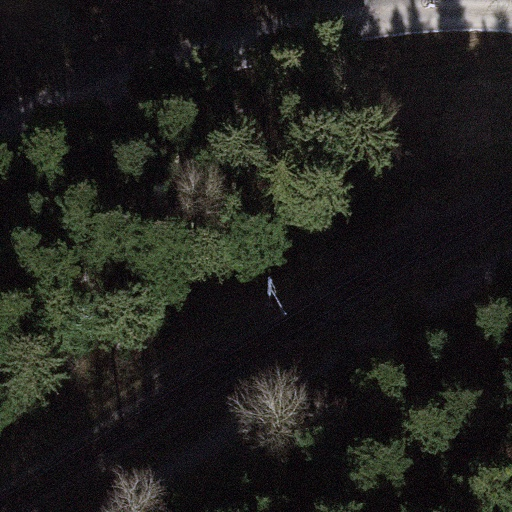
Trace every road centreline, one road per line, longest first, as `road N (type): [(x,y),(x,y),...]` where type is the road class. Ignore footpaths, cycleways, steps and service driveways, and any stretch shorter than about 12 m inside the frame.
road 1 (track): [(0,121),(294,26),(451,10),(511,13)]
road 2 (track): [(511,252),(109,511)]
